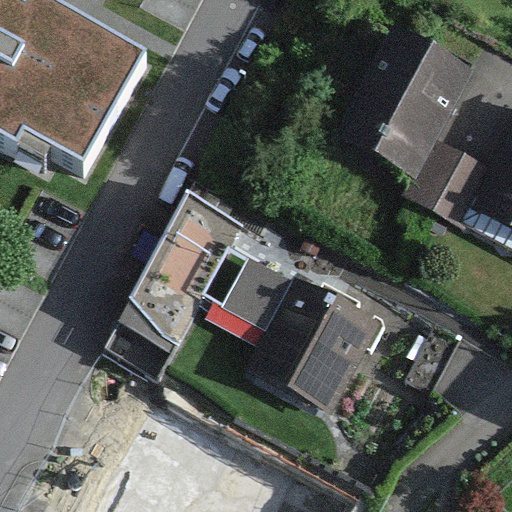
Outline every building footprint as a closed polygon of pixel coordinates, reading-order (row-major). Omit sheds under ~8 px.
[(32,0),(28,0),(20,16),(0,4),(0,159),(13,166),(20,152),(81,184),(147,60),(32,0)] [(473,76),(392,33),(336,138),(418,181),(473,76)] [(458,232),(492,172),(443,145),(409,205),(458,232)] [(511,239),(511,145),(474,221),(511,239)] [(334,421),(379,327),(290,284),(245,378),(334,421)] [(320,511),(208,445),(167,511),(320,511)]
